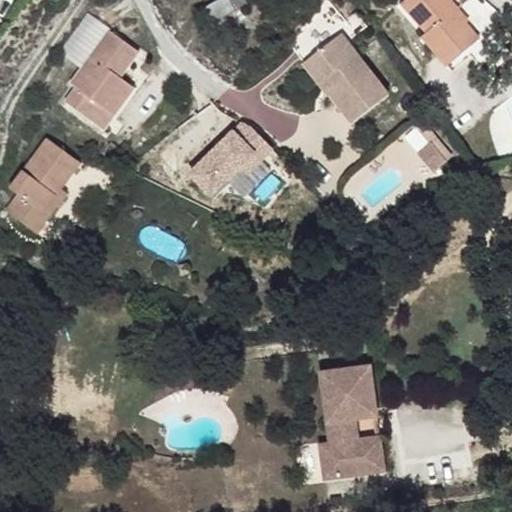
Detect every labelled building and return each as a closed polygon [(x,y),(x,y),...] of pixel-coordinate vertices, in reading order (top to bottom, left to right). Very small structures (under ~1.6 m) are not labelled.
[(231,20),(258,3),(256,0),(227,0),(221,4),(231,20)] [(438,0),(400,0),(394,5),(421,39),(416,42),(428,57),(442,47),(448,56),(471,39),(438,0)] [(110,30),(67,77),(75,84),(62,100),(101,135),(115,121),(103,111),(125,85),(119,78),(138,56),(110,30)] [(394,93),(342,38),(317,62),(344,91),(334,101),(358,127),(394,93)] [(442,47),(428,57),(443,76),(478,49),(471,39),(448,56),(442,47)] [(306,72),(334,101),(344,91),(317,62),(306,72)] [(130,99),(125,85),(103,111),(115,121),(130,99)] [(236,128),(190,171),(216,198),(262,155),(236,128)] [(432,133),(419,146),(440,165),(452,152),(432,133)] [(36,233),(51,215),(41,206),(59,183),(78,162),(50,139),(14,179),(20,184),(2,205),(36,233)] [(440,165),(419,146),(412,154),(433,173),(440,165)] [(41,206),(51,215),(70,194),(59,183),(41,206)] [(382,243),(394,271),(401,268),(412,264),(400,235),(382,243)] [(371,376),(316,382),(322,450),(313,452),(318,486),(380,481),(377,445),(357,448),(355,429),(375,425),(371,376)]
